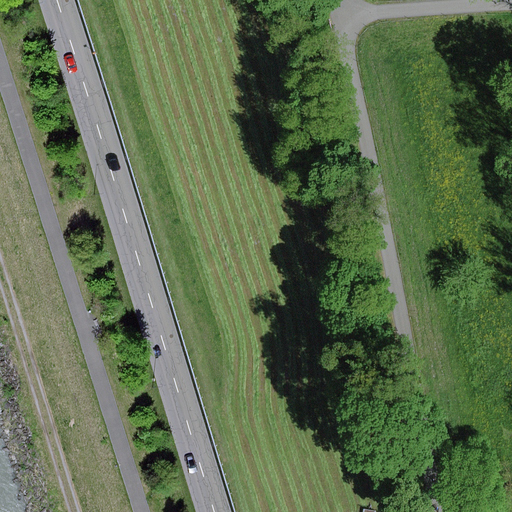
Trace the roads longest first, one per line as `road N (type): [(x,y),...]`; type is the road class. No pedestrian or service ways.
road 1 (unclassified): [(213,511),(56,0)]
road 2 (track): [(0,280),(74,511)]
